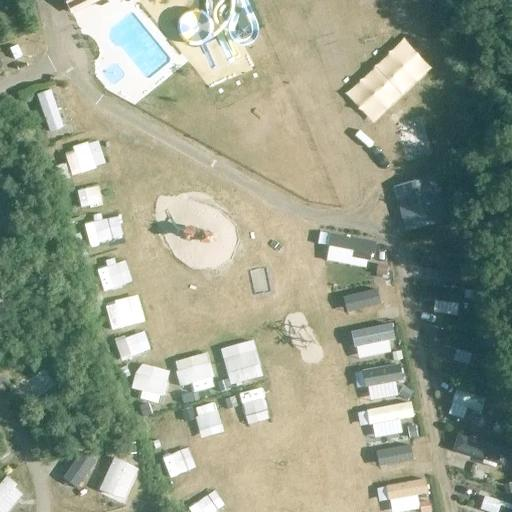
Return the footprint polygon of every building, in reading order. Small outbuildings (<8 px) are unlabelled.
[(64,0),(71,13),(99,0),(64,0)] [(266,45),(289,39),(281,9),(257,15),(266,45)] [(269,53),(279,80),(300,72),(290,45),(269,53)] [(114,66),(100,72),(105,87),(120,81),(114,66)] [(283,91),(294,112),(314,102),(304,81),(283,91)] [(32,92),(47,133),(60,128),(46,87),(32,92)] [(417,95),(421,122),(446,118),(441,91),(417,95)] [(295,115),(302,141),(328,133),(321,108),(295,115)] [(363,144),(353,147),(359,171),(393,163),(385,132),(361,138),(363,144)] [(69,175),(93,167),(85,142),(61,150),(69,175)] [(325,170),(338,166),(331,143),(319,146),(324,160),(323,160),(325,170)] [(278,165),(280,186),(288,185),(286,164),(278,165)] [(288,165),(289,185),(301,184),(300,165),(288,165)] [(328,179),(337,203),(356,196),(347,172),(328,179)] [(436,178),(391,189),(404,234),(448,221),(436,178)] [(71,183),(80,211),(90,208),(82,180),(71,183)] [(83,219),(89,244),(100,241),(94,216),(83,219)] [(366,267),(371,241),(327,231),(321,258),(366,267)] [(205,240),(192,240),(193,270),(223,269),(222,257),(205,258),(205,240)] [(454,270),(455,255),(420,252),(419,267),(454,270)] [(250,290),(265,289),(264,269),(249,270),(250,290)] [(419,303),(430,304),(429,311),(455,314),(459,288),(421,283),(419,303)] [(343,307),(375,303),(373,285),(341,288),(343,307)] [(117,343),(126,341),(128,348),(140,345),(132,314),(111,320),(117,343)] [(350,324),(351,345),(391,344),(390,322),(350,324)] [(131,353),(119,358),(128,376),(139,371),(131,353)] [(363,385),(400,379),(397,360),(359,366),(363,385)] [(22,398),(53,381),(42,361),(11,377),(22,398)] [(206,370),(185,374),(188,388),(209,383),(206,370)] [(445,402),(477,413),(483,397),(451,385),(445,402)] [(234,422),(256,413),(246,387),(224,396),(234,422)] [(209,398),(190,403),(197,431),(216,426),(209,398)] [(365,406),(368,423),(401,417),(398,400),(365,406)] [(411,465),(409,435),(378,437),(380,467),(411,465)] [(482,455),(498,456),(499,442),(483,442),(482,455)] [(369,470),(379,469),(377,444),(366,445),(369,470)] [(110,497),(127,460),(109,452),(93,489),(110,497)] [(48,473),(59,490),(90,471),(79,454),(48,473)] [(0,471),(0,497),(14,481),(1,470),(0,471)] [(375,493),(423,490),(422,476),(374,479),(375,493)] [(209,511),(204,493),(182,499),(185,511),(209,511)] [(425,495),(414,496),(415,511),(426,510),(425,495)] [(506,511),(506,495),(473,496),(474,511),(506,511)]
